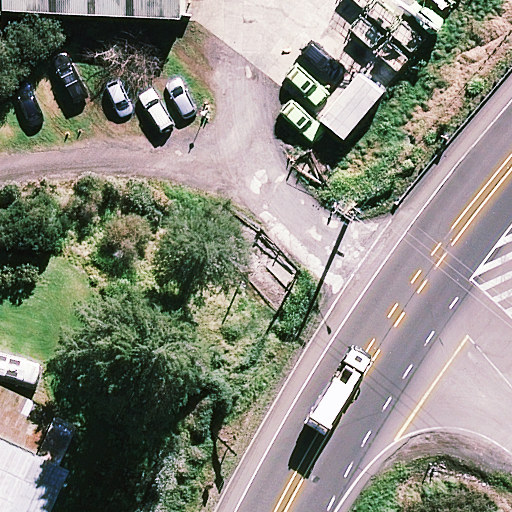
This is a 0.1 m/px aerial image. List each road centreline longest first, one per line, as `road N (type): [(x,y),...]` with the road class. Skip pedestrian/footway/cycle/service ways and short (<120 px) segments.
road 1 (trunk): [(415,286),(281,511)]
road 2 (trunk): [(511,161),(415,286)]
road 3 (unclassified): [(415,286),(511,386)]
